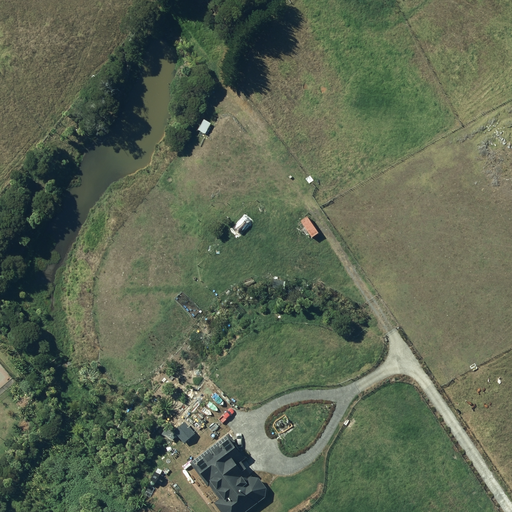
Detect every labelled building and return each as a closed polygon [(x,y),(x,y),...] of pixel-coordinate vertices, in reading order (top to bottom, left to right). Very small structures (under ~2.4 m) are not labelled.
[(208,136),(214,125),(203,119),(197,130),(208,136)] [(322,232),(309,214),(300,220),(313,239),(322,232)] [(242,256),(233,262),(239,271),(248,265),(242,256)] [(318,270),(290,263),(288,269),(281,267),(279,273),(315,282),(318,270)] [(268,488),(260,478),(255,477),(243,459),(247,456),(230,433),(190,463),(206,485),(199,490),(215,511),(246,511),(266,497),(268,488)]
